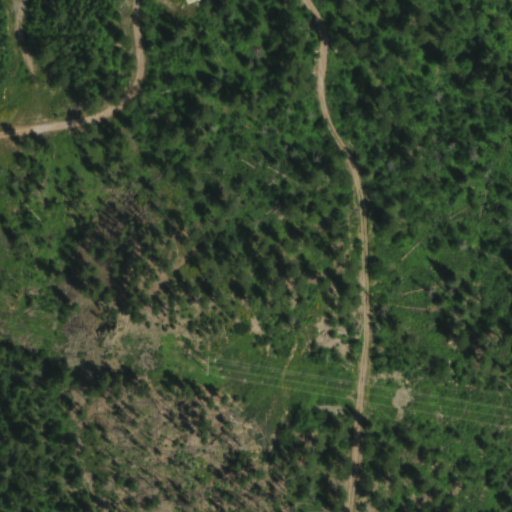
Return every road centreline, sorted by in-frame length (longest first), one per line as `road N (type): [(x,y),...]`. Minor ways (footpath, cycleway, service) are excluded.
road 1 (residential): [(0,125),(46,98),(120,0),(287,15),(290,111)]
road 2 (residential): [(290,111),(291,339),(263,460),(198,511)]
